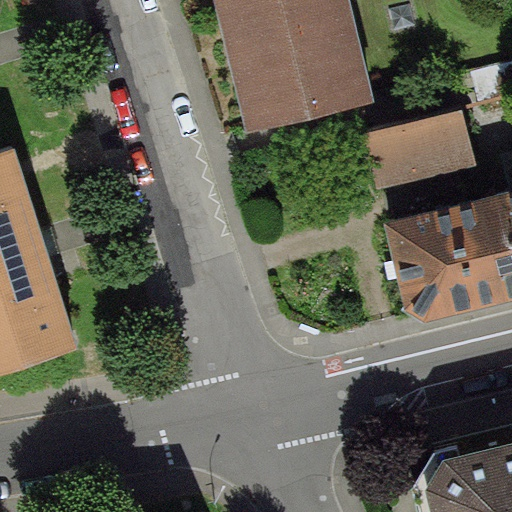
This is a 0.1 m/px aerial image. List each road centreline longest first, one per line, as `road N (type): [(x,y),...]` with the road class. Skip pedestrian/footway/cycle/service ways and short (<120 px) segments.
road 1 (residential): [(109,0),(257,409)]
road 2 (residential): [(257,409),(511,347)]
road 3 (residential): [(0,455),(257,409)]
